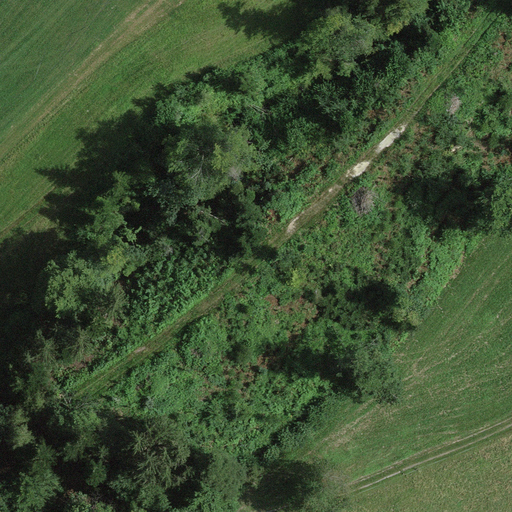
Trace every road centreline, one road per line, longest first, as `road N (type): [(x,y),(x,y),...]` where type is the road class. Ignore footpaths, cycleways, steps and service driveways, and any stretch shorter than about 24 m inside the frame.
road 1 (track): [(0,244),(145,109),(201,73),(261,49),(332,0)]
road 2 (track): [(297,511),(511,424)]
